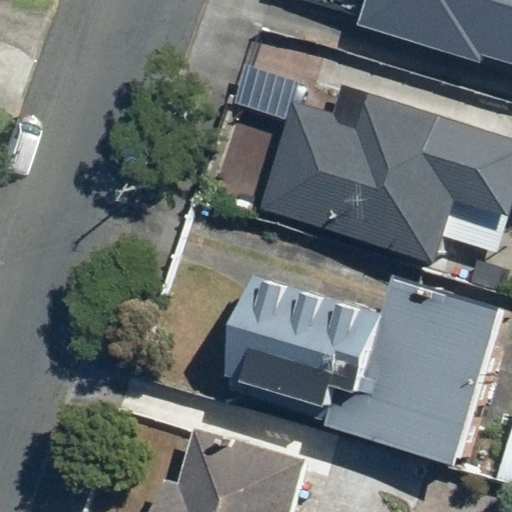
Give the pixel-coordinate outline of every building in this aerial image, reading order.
[(511,0),(366,0),(358,26),(479,63),(482,53),(511,62),(511,0)] [(434,268),(456,207),(511,224),(511,220),(511,147),(343,91),(333,119),(300,108),(264,210),(434,268)] [(396,288),(386,322),(255,282),(231,340),(227,386),(232,386),(232,396),(329,426),(326,438),(458,478),(504,318),(396,288)] [(511,428),(495,479),(511,483),(511,428)] [(196,434),(180,490),(167,486),(156,511),(293,511),(307,466),(196,434)]
